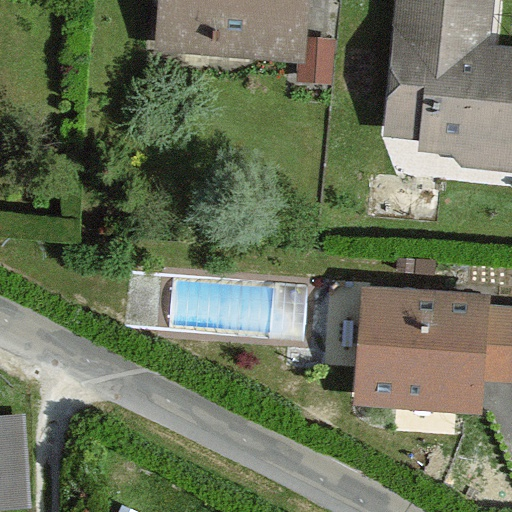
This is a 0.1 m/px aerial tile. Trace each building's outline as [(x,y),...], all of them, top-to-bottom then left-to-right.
[(172,0),(170,27),(215,29),(215,47),(294,53),(299,0),(172,0)] [(478,0),(399,0),(390,124),(425,127),(424,137),(468,140),(468,134),(506,137),(511,137),(511,54),(490,53),(489,60),(474,59),(474,52),(478,0)] [(169,42),(215,47),(215,29),(170,27),(169,42)] [(307,41),(304,77),(329,79),(332,43),(307,41)] [(468,134),(468,140),(467,157),(504,160),(506,137),(468,134)] [(490,303),(370,294),(363,389),(475,397),(477,375),(481,322),(488,322),(489,313),(490,303)] [(477,375),(511,377),(511,313),(489,313),(488,322),(481,322),(477,375)] [(20,421),(0,421),(0,504),(23,504),(20,421)]
